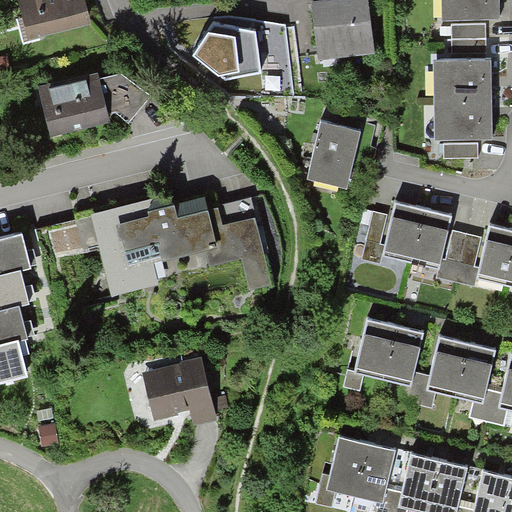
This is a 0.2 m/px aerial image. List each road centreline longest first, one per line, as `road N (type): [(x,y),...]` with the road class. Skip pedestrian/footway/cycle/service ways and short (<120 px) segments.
road 1 (residential): [(0,447),(61,478),(116,458),(150,466),(185,493),(191,511)]
road 2 (residential): [(0,197),(211,148)]
road 3 (unknown): [(340,423),(511,465)]
road 4 (residential): [(379,162),(510,195)]
